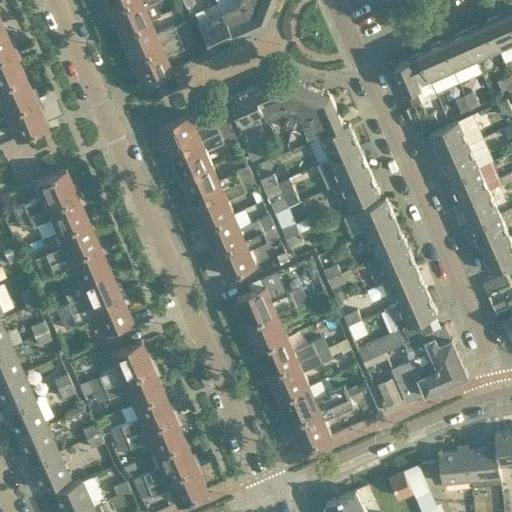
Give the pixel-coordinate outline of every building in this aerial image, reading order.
[(106,8),(124,0),(105,0),(107,2),(104,3),(103,3),(106,8)] [(153,0),(124,0),(106,8),(108,13),(109,13),(111,12),(119,32),(149,19),(143,4),(153,0)] [(233,36),(264,22),(262,16),(267,14),(272,0),(237,0),(237,1),(220,9),(221,11),(232,36),(233,36)] [(511,46),(511,10),(511,8),(510,9),(511,11),(500,16),(497,14),(487,19),(502,51),(511,46)] [(232,36),(221,11),(216,13),(217,15),(210,18),(210,16),(198,22),(211,51),(235,40),(233,36),(232,36)] [(127,57),(189,31),(184,20),(155,33),(149,19),(119,32),(128,51),(126,52),(125,52),(127,57)] [(502,51),(487,19),(488,21),(476,26),(474,24),(464,29),(478,62),(502,51)] [(11,44),(2,23),(0,24),(0,53),(16,47),(14,42),(13,42),(13,43),(11,44)] [(478,62),(464,29),(454,33),(454,36),(443,41),(442,39),(440,39),(455,72),(478,62)] [(193,41),(189,31),(127,57),(129,63),(130,62),(132,61),(141,81),(171,68),(164,53),(193,41)] [(455,72),(440,39),(431,43),(431,46),(418,52),(431,82),(432,81),(432,82),(455,72)] [(19,53),(16,47),(0,53),(0,83),(24,73),(15,53),(17,52),(18,53),(19,53)] [(431,82),(418,52),(409,55),(409,58),(395,64),(413,105),(422,101),(417,89),(423,86),(423,85),(431,82)] [(33,93),(24,73),(0,83),(0,100),(0,112),(38,96),(36,91),(35,92),(33,93)] [(511,73),(498,79),(502,89),(511,85),(511,73)] [(325,94),(322,89),(296,79),(290,81),(288,76),(256,90),(266,114),(267,117),(285,109),(289,111),(284,124),(301,130),(306,117),(311,119),(318,136),(320,134),(344,124),(330,92),(325,94)] [(256,90),(254,85),(230,95),(243,124),(266,114),(256,90)] [(475,88),(465,92),(471,107),(481,103),(475,88)] [(471,107),(465,92),(456,96),(462,111),(471,107)] [(40,102),(38,96),(0,112),(0,125),(9,121),(16,136),(46,123),(37,103),(39,102),(40,102)] [(504,115),(511,111),(511,105),(508,97),(498,101),(504,115)] [(434,110),(430,112),(412,120),(417,131),(439,121),(434,110)] [(169,151),(231,123),(227,113),(198,126),(191,111),(161,125),(170,145),(168,146),(167,146),(166,146),(169,151)] [(459,119),(448,123),(430,131),(440,154),(469,142),(459,119)] [(360,145),(349,122),(344,124),(320,134),(331,158),(360,145)] [(206,147),(236,134),(231,123),(169,151),(171,157),(172,156),(174,155),(183,175),(212,161),(206,147)] [(256,140),(246,145),(253,158),(263,154),(256,140)] [(479,165),(469,142),(440,154),(450,178),(479,165)] [(370,169),(360,145),(320,162),(331,186),(341,181),(370,169)] [(490,160),(479,165),(450,178),(461,201),(489,188),(500,184),(490,160)] [(191,201),(252,173),(248,162),(219,175),(212,161),(183,175),(191,195),(189,195),(188,195),(191,201)] [(75,187),(66,166),(35,179),(42,195),(13,207),(18,218),(80,191),(77,186),(75,187)] [(380,192),(370,169),(341,181),(351,205),(380,192)] [(261,178),(265,187),(278,181),(274,172),(261,178)] [(257,183),(252,173),(191,201),(193,206),(194,206),(194,205),(196,204),(205,224),(234,210),(228,196),(257,183)] [(278,181),(265,187),(269,197),(283,191),(284,195),(271,201),(275,210),(289,204),(300,199),(290,176),(278,181)] [(499,212),(489,188),(461,201),(471,224),(499,212)] [(82,196),(80,191),(18,218),(22,228),(51,215),(57,229),(87,216),(79,197),(81,196),(82,196)] [(386,196),(368,204),(358,208),(368,232),(396,219),(386,196)] [(212,250),(274,222),(269,212),(240,225),(234,210),(205,224),(213,244),(211,245),(211,244),(210,245),(212,250)] [(510,235),(499,212),(471,224),(481,247),(510,235)] [(96,237),(87,216),(57,229),(64,243),(34,256),(39,267),(101,240),(99,235),(98,235),(99,236),(96,237)] [(407,242),(396,219),(368,232),(378,255),(407,242)] [(301,230),(296,220),(282,226),(287,237),(301,230)] [(279,233),(274,222),(212,250),(215,255),(215,254),(218,254),(227,274),(256,261),(250,246),(279,233)] [(304,239),(301,230),(287,237),(291,246),(304,239)] [(511,261),(511,240),(510,235),(481,247),(491,271),(511,261)] [(19,246),(14,237),(1,243),(5,252),(19,246)] [(104,246),(101,240),(39,267),(44,277),(73,264),(79,279),(109,266),(101,247),(103,246),(104,246)] [(378,255),(367,260),(377,283),(388,278),(417,266),(407,242),(378,255)] [(23,255),(19,246),(5,252),(9,261),(23,255)] [(338,262),(324,267),(328,276),(342,271),(338,262)] [(118,286),(109,266),(79,279),(85,293),(56,306),(61,316),(123,289),(121,285),(120,285),(118,286)] [(342,271),(328,276),(338,299),(349,295),(343,281),(346,280),(346,279),(355,275),(351,266),(342,271)] [(427,289),(417,266),(388,278),(399,302),(427,289)] [(505,271),(501,273),(483,281),(488,292),(510,282),(505,271)] [(245,323),(306,296),(301,285),(272,297),(266,283),(236,296),(245,316),(243,317),(242,317),(245,323)] [(37,301),(30,287),(20,291),(27,306),(37,301)] [(126,295),(123,289),(61,316),(65,327),(94,314),(101,329),(131,316),(122,296),(125,295),(125,296),(126,295)] [(437,312),(427,289),(399,302),(385,308),(394,329),(358,345),(364,358),(403,341),(409,338),(404,327),(437,312)] [(311,306),(306,296),(245,323),(246,328),(247,327),(249,326),(258,347),(288,334),(282,319),(311,306)] [(511,306),(510,303),(495,309),(499,318),(511,313),(511,306)] [(363,317),(358,307),(344,313),(348,323),(358,319),(363,317)] [(363,317),(348,323),(354,336),(368,330),(363,317)] [(0,318),(0,348),(11,344),(0,318)] [(44,318),(31,324),(35,334),(48,328),(44,318)] [(468,373),(450,330),(448,331),(445,322),(436,326),(438,330),(405,344),(411,359),(392,367),(406,399),(425,391),(426,392),(468,373)] [(52,337),(48,328),(35,334),(39,343),(52,337)] [(266,373),(328,346),(323,334),(294,347),(288,334),(258,347),(266,366),(264,367),(264,366),(263,367),(266,373)] [(150,359),(141,338),(110,351),(117,366),(88,379),(93,390),(155,362),(153,357),(152,357),(152,358),(150,359)] [(0,380),(23,370),(11,344),(0,348),(0,380)] [(332,355),(328,346),(266,373),(268,377),(269,377),(268,376),(271,375),(280,396),(310,383),(303,368),(332,355)] [(157,367),(155,362),(93,390),(98,401),(127,388),(133,402),(163,388),(154,368),(156,367),(157,368),(157,367)] [(35,397),(23,370),(0,380),(0,395),(1,399),(0,399),(0,406),(2,411),(35,397)] [(68,371),(54,377),(57,386),(72,380),(68,371)] [(76,390),(72,380),(57,386),(61,396),(76,390)] [(288,422),(350,395),(345,384),(316,396),(310,383),(280,396),(288,415),(286,416),(285,416),(288,422)] [(171,408),(163,388),(133,402),(139,416),(110,429),(114,439),(177,412),(174,406),(173,406),(174,407),(171,408)] [(354,405),(350,395),(288,422),(289,427),(290,426),(293,425),(302,445),(332,432),(325,417),(354,405)] [(46,423),(35,397),(2,411),(7,422),(11,420),(18,436),(46,423)] [(179,417),(177,412),(114,439),(119,450),(148,437),(154,451),(184,438),(176,418),(178,417),(179,417)] [(99,431),(95,422),(82,428),(86,437),(99,431)] [(58,450),(46,423),(18,436),(25,452),(21,453),(26,464),(58,450)] [(511,460),(511,429),(495,431),(496,441),(499,462),(501,462),(511,460)] [(103,440),(99,431),(86,437),(90,446),(103,440)] [(193,457),(184,438),(154,451),(160,465),(132,477),(137,488),(198,461),(196,456),(195,456),(195,457),(193,457)] [(499,462),(496,441),(486,442),(486,446),(469,448),(469,443),(468,444),(471,479),(472,485),(503,482),(501,462),(499,462)] [(471,479),(468,444),(457,445),(458,449),(440,451),(443,482),(471,479)] [(70,476),(58,450),(26,464),(30,474),(34,473),(41,489),(70,476)] [(200,466),(198,461),(137,488),(142,498),(169,486),(176,501),(206,488),(197,467),(199,466),(200,467),(200,466)] [(422,470),(419,462),(404,469),(414,490),(414,491),(427,486),(420,471),(422,470)] [(414,490),(404,469),(390,475),(399,497),(414,490)] [(105,499),(94,472),(53,490),(60,507),(56,509),(57,511),(76,511),(99,502),(105,499)] [(117,494),(131,488),(127,478),(113,485),(117,494)] [(366,511),(355,488),(354,488),(325,501),(329,511),(366,511)] [(103,511),(99,502),(76,511),(103,511)]
